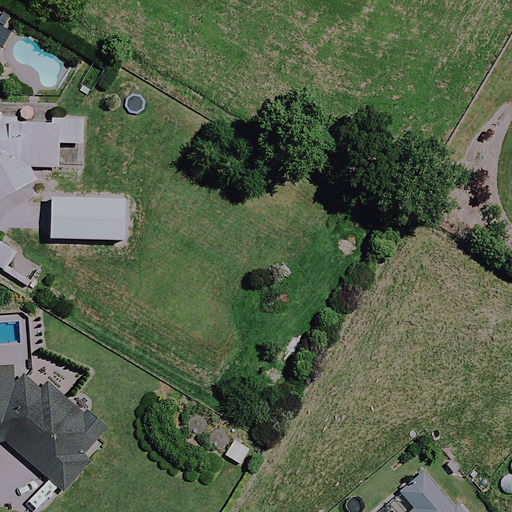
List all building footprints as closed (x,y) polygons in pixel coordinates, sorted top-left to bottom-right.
[(25,126),(6,120),(0,109),(0,202),(38,182),(32,171),(60,168),(58,147),(83,145),(81,120),(25,126)] [(3,241),(0,246),(0,270),(29,289),(43,268),(3,241)] [(13,382),(12,369),(0,369),(0,454),(28,477),(35,468),(67,493),(91,463),(84,457),(105,431),(48,386),(43,393),(28,381),(13,382)] [(249,451),(235,441),(224,457),(238,467),(249,451)] [(455,511),(454,511),(422,475),(400,495),(413,510),(411,511),(461,511),(459,509),(455,511)]
